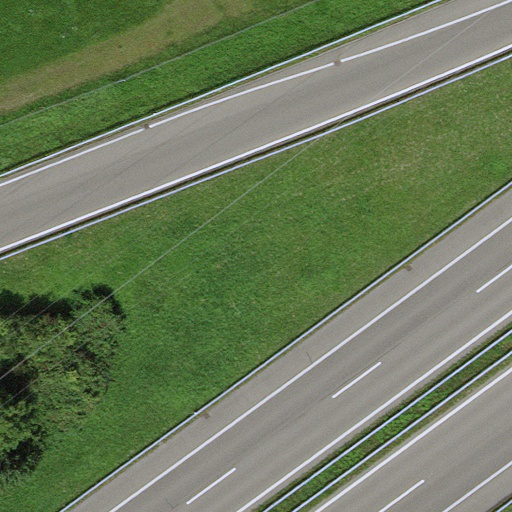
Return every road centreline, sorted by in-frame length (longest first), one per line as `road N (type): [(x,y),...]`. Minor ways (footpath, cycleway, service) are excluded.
road 1 (motorway): [(511,18),(0,217)]
road 2 (motorway): [(511,269),(180,511)]
road 3 (motorway): [(384,511),(511,418)]
